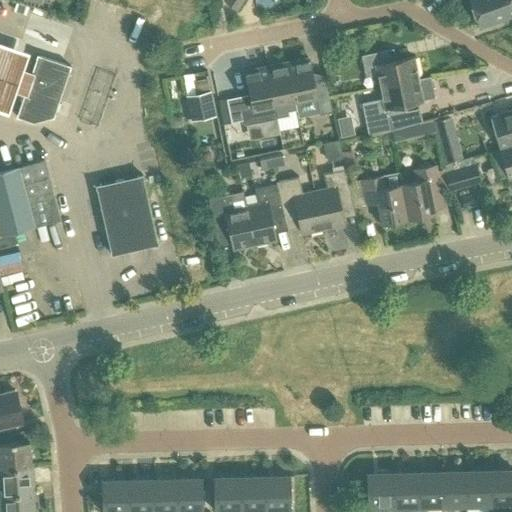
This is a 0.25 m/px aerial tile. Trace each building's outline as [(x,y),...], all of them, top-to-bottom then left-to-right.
[(216,0),(208,2),(214,27),(226,24),(220,0),(216,0)] [(222,0),(222,1),(235,10),(242,0),(222,0)] [(511,0),(469,0),(479,27),(511,15),(511,0)] [(23,55),(0,47),(0,118),(2,119),(23,55)] [(377,75),(379,86),(417,79),(412,56),(386,62),(384,50),(360,55),(363,67),(364,67),(366,77),(377,75)] [(15,116),(32,122),(52,116),(69,66),(36,55),(15,116)] [(286,62),(294,100),(315,96),(319,115),(331,112),(324,78),(312,81),(307,58),(286,62)] [(296,110),(294,100),(286,62),(265,66),(276,119),(289,116),(288,111),(296,110)] [(237,96),(242,120),(243,126),(276,119),(265,66),(244,71),(249,94),(237,96)] [(428,76),(417,79),(379,86),(384,109),(421,101),(421,99),(432,97),(428,76)] [(199,95),(188,97),(192,120),(204,118),(199,95)] [(237,96),(228,98),(233,122),(242,120),(237,96)] [(233,122),(228,98),(219,100),(224,124),(233,122)] [(446,118),(451,131),(479,121),(474,108),(446,118)] [(387,116),(390,130),(422,121),(419,109),(387,116)] [(499,148),(511,144),(511,109),(490,116),(499,148)] [(327,161),(343,157),(339,140),(323,143),(327,161)] [(511,144),(499,148),(503,163),(495,165),(499,178),(511,174),(511,144)] [(462,159),(459,147),(443,151),(446,163),(462,159)] [(197,154),(200,164),(211,161),(209,151),(197,154)] [(281,152),(269,155),(272,167),(284,164),(281,152)] [(272,167),(269,155),(258,157),(260,169),(272,167)] [(445,164),(451,187),(479,180),(473,157),(445,164)] [(248,159),(236,162),(239,177),(251,174),(248,159)] [(0,235),(59,221),(43,162),(0,172),(0,235)] [(401,183),(408,219),(434,213),(430,191),(440,189),(435,164),(412,169),(415,181),(401,183)] [(314,191),(322,229),(344,224),(340,207),(344,201),(343,199),(351,197),(345,168),(322,173),(326,188),(314,191)] [(381,224),(408,219),(401,183),(398,172),(360,179),(365,204),(377,202),(381,224)] [(94,185),(109,254),(156,243),(141,174),(94,185)] [(298,176),(275,181),(282,213),(290,211),(291,213),(297,217),(301,233),(322,229),(314,191),(302,193),(298,176)] [(257,204),(245,206),(254,244),(275,239),(271,223),(275,217),(275,215),(282,213),(275,181),(275,182),(275,184),(254,188),(257,204)] [(254,244),(245,206),(242,191),(208,199),(214,228),(222,227),(223,228),(229,232),(232,249),(254,244)] [(0,236),(0,249),(18,244),(15,233),(0,236)] [(305,331),(290,332),(291,357),(306,356),(305,331)] [(0,423),(22,419),(15,388),(0,391),(0,423)] [(0,440),(0,466),(31,465),(29,439),(0,440)] [(32,490),(31,465),(0,466),(0,483),(0,492),(32,490)] [(490,503),(489,471),(465,472),(465,503),(490,503)] [(489,471),(490,503),(511,502),(511,480),(511,471),(489,471)] [(441,504),(440,472),(417,473),(417,505),(417,511),(426,511),(426,505),(441,504)] [(465,472),(440,472),(441,504),(465,503),(465,472)] [(417,473),(393,474),(394,505),(417,505),(417,473)] [(394,505),(393,474),(366,474),(367,506),(394,505)] [(264,477),(264,509),(289,508),(288,476),(264,477)] [(241,509),(240,477),(216,478),(216,510),(241,509)] [(264,477),(240,477),(241,509),(264,509),(264,477)] [(176,478),(152,479),(153,511),(177,511),(176,478)] [(176,478),(177,511),(200,510),(200,478),(176,478)] [(129,511),(129,479),(102,480),(103,511),(129,511)] [(129,479),(129,511),(131,511),(153,511),(152,479),(129,479)] [(0,492),(1,511),(33,511),(32,490),(0,492)]
